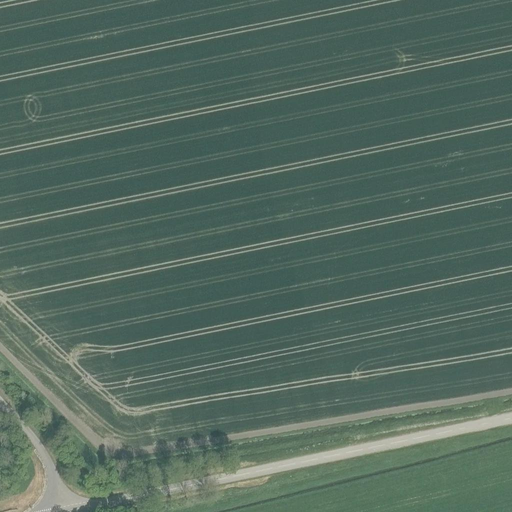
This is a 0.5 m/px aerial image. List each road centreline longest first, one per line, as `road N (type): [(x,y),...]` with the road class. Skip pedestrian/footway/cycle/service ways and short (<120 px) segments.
road 1 (tertiary): [(64,511),(511,418)]
road 2 (unclassified): [(59,511),(43,454),(0,403)]
